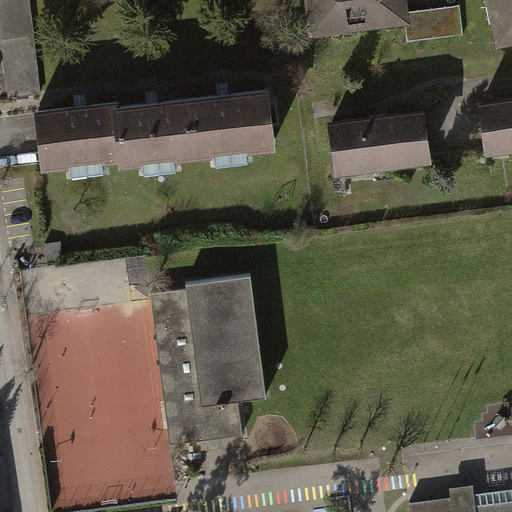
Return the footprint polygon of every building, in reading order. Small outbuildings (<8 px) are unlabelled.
[(0,0),(11,95),(45,92),(34,0),(0,0)] [(400,0),(306,0),(309,25),(403,14),(400,0)] [(511,0),(484,0),(494,46),(511,42),(511,0)] [(413,34),(465,32),(464,12),(412,14),(413,34)] [(111,94),(32,103),(39,165),(114,156),(114,160),(273,142),(266,81),(111,99),(111,94)] [(511,91),(474,97),(481,149),(511,144),(511,91)] [(421,106),(325,118),(331,168),(427,157),(421,106)] [(187,287),(151,292),(170,443),(243,433),(238,398),(265,395),(248,273),(186,281),(187,287)] [(451,496),(409,501),(410,511),(511,511),(511,487),(474,493),(473,484),(450,486),(451,496)]
